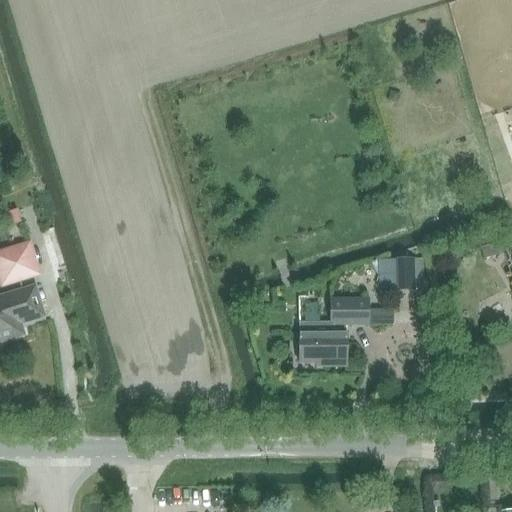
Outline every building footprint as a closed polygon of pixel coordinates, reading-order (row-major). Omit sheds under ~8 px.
[(470,28),(464,37),(472,43),(479,34),(470,28)] [(495,255),(498,249),(489,243),(483,252),(489,256),(495,255)] [(0,280),(2,287),(40,276),(30,244),(0,253),(0,280)] [(393,260),(394,290),(415,290),(414,259),(393,260)] [(17,323),(41,316),(33,291),(0,300),(0,344),(0,345),(0,342),(0,340),(20,334),(17,323)] [(367,300),(329,300),(329,323),(299,323),(299,334),(298,364),(322,365),(322,368),(345,368),(346,334),(345,326),(393,326),(393,310),(367,310),(367,300)] [(438,311),(418,310),(418,327),(438,327),(438,311)]
